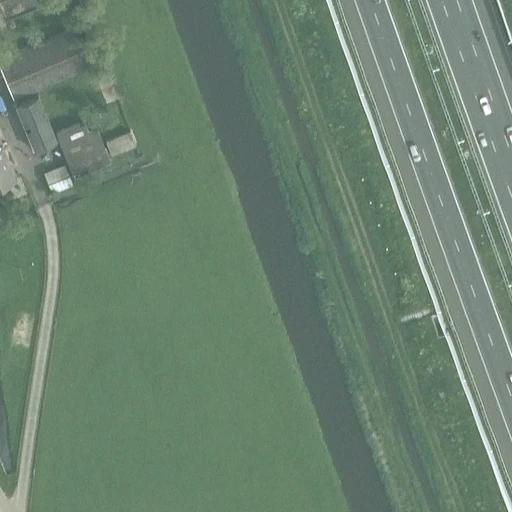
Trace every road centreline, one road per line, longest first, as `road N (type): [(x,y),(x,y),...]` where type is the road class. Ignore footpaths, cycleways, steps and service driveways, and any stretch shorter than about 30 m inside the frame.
road 1 (track): [(276,0),(460,511)]
road 2 (motorway): [(370,0),(511,399)]
road 3 (motorway): [(511,178),(449,0)]
